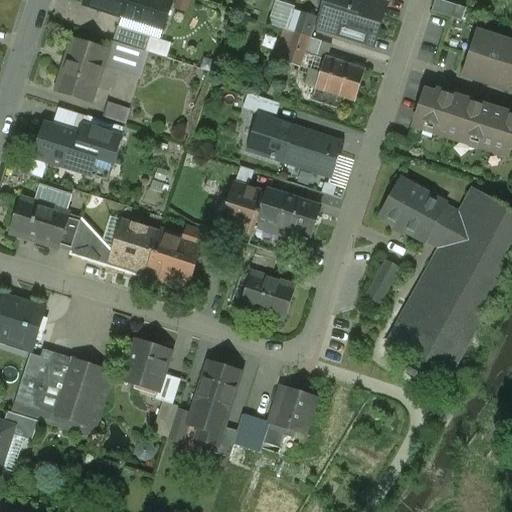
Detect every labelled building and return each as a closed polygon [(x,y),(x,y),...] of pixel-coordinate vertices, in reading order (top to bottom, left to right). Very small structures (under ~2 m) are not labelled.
[(128,0),(85,0),(84,6),(122,18),(124,14),(128,0)] [(155,0),(128,0),(124,14),(148,22),(155,0)] [(180,0),(179,7),(192,9),(193,0),(180,0)] [(386,6),(367,0),(321,0),(320,3),(325,5),(318,29),(363,43),(366,35),(375,38),(386,6)] [(465,10),(457,7),(453,19),(461,22),(465,10)] [(315,19),(293,12),(287,32),(293,34),(309,38),(315,19)] [(150,38),(117,27),(112,43),(145,53),(150,38)] [(284,31),(270,27),(264,41),(279,46),(282,37),(291,40),(293,34),(287,32),(285,31),(284,31)] [(291,40),(284,63),(298,68),(299,68),(304,55),(309,39),(309,38),(293,34),(291,40)] [(478,34),(471,56),(470,59),(472,63),(467,77),(486,84),(500,41),(478,34)] [(291,40),(282,37),(279,46),(275,60),(284,63),(291,40)] [(321,43),(309,39),(304,55),(316,59),(317,58),(321,43)] [(73,41),(56,92),(90,103),(103,65),(107,52),(106,51),(73,41)] [(511,44),(500,41),(486,84),(506,90),(510,75),(511,74),(511,44)] [(112,43),(109,42),(106,51),(107,52),(103,65),(139,76),(146,54),(145,53),(112,43)] [(316,59),(304,55),(299,68),(298,68),(297,73),(307,76),(304,86),(315,90),(325,60),(317,58),(316,59)] [(365,71),(325,59),(325,60),(315,90),(323,93),(319,104),(340,111),(344,99),(354,103),(365,71)] [(485,109),(438,94),(437,97),(425,93),(414,126),(507,156),(509,149),(511,150),(511,117),(510,117),(510,118),(485,110),(485,109)] [(129,111),(107,104),(103,118),(124,125),(129,111)] [(258,115),(246,152),(283,164),(295,126),(258,115)] [(123,129),(88,118),(81,138),(93,142),(90,151),(101,155),(105,140),(118,144),(123,129)] [(295,126),(283,164),(332,180),(344,142),(295,126)] [(81,138),(46,127),(36,158),(83,173),(90,151),(93,142),(81,138)] [(460,216),(400,183),(382,216),(442,249),(460,216)] [(37,200),(71,210),(75,195),(41,185),(37,200)] [(264,196),(234,186),(222,225),(252,235),(256,221),(264,196)] [(320,209),(266,191),(264,196),(256,221),(280,229),(278,235),(291,239),(293,233),(311,238),(320,209)] [(442,249),(387,348),(446,381),(511,262),(511,215),(506,213),(507,211),(474,192),(460,216),(442,249)] [(68,215),(21,200),(11,234),(58,249),(68,215)] [(81,220),(68,215),(58,249),(71,253),(81,220)] [(146,275),(158,236),(117,223),(105,262),(146,275)] [(211,236),(187,228),(183,239),(187,240),(185,244),(200,249),(200,251),(206,253),(211,236)] [(183,239),(160,231),(158,236),(146,275),(187,289),(200,251),(200,249),(185,244),(187,240),(183,239)] [(389,260),(368,298),(383,306),(404,268),(389,260)] [(294,288),(251,275),(241,307),(284,321),(294,288)] [(45,312),(0,297),(0,336),(34,347),(45,312)] [(137,341),(124,382),(157,393),(170,352),(137,341)] [(40,358),(30,355),(15,403),(56,416),(74,360),(43,351),(40,358)] [(114,373),(74,360),(56,416),(56,418),(95,431),(114,373)] [(242,374),(208,363),(188,425),(199,429),(196,439),(218,446),(242,374)] [(316,398),(282,387),(269,425),(304,436),(316,398)] [(56,416),(15,403),(11,414),(38,423),(92,440),(95,431),(56,418),(56,416)] [(11,414),(8,413),(3,426),(13,429),(11,435),(32,442),(38,423),(11,414)] [(3,426),(0,424),(0,467),(11,435),(13,429),(3,426)]
